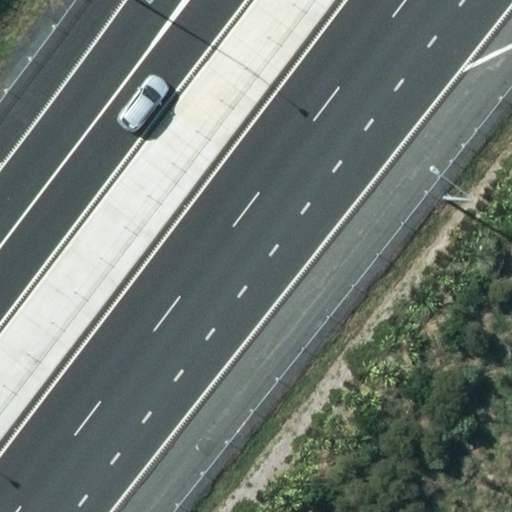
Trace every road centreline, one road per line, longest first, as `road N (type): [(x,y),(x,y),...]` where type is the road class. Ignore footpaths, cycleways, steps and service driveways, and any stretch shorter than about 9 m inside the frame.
road 1 (motorway): [(400,0),(10,511)]
road 2 (motorway): [(0,257),(198,0)]
